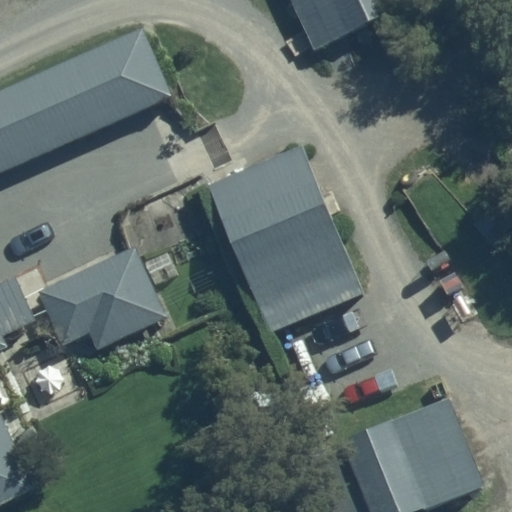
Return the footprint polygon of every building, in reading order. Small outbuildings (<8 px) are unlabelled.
[(388,0),(292,0),(316,50),(395,13),(388,0)] [(0,96),(0,178),(176,101),(146,32),(0,96)] [(365,295),(304,147),(206,186),(267,334),(365,295)] [(61,348),(89,335),(95,350),(166,319),(136,251),(37,293),(61,348)] [(0,507),(37,491),(0,411),(0,353),(9,349),(4,339),(36,324),(16,281),(0,288),(0,507)] [(317,511),(424,511),(484,488),(451,405),(299,467),(317,511)]
